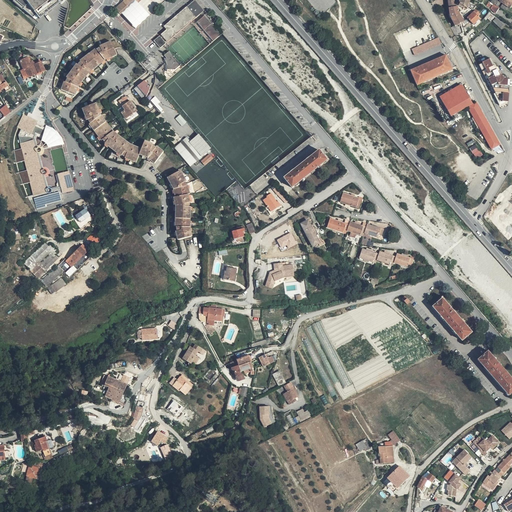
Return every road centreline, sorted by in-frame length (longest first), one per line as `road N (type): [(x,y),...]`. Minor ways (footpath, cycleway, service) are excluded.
road 1 (residential): [(355,175),(258,234),(248,300),(191,304),(151,404),(189,453),(186,465),(59,511)]
road 2 (secondary): [(469,221),(276,0)]
road 3 (residential): [(511,355),(355,175)]
road 4 (residential): [(355,175),(207,0)]
road 5 (residential): [(421,0),(509,151)]
